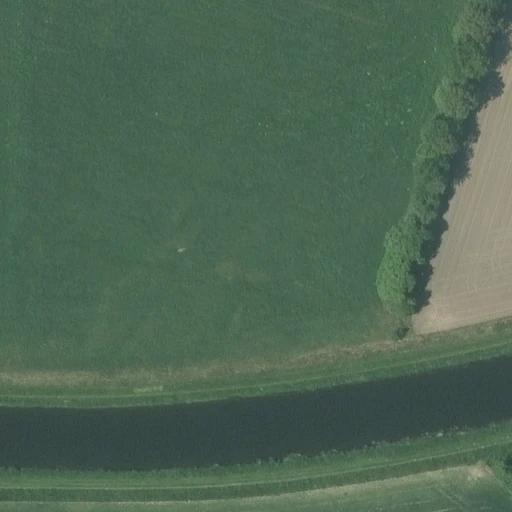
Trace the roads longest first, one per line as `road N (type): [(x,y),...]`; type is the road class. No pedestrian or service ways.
road 1 (track): [(511,340),(319,378),(188,393),(0,394)]
road 2 (track): [(0,486),(198,488),(511,441)]
